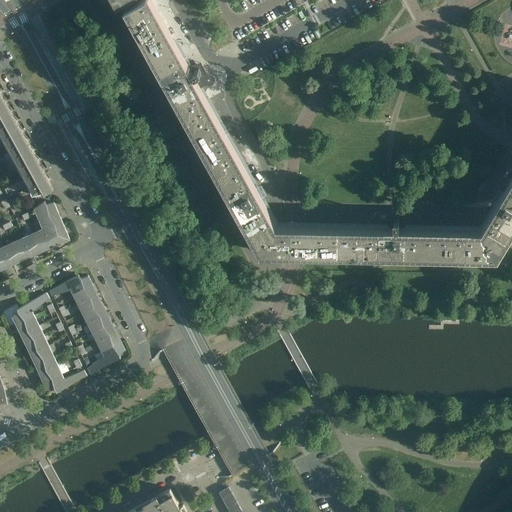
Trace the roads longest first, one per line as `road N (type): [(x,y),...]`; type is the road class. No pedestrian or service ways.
road 1 (residential): [(230,68),(232,110),(291,206),(470,210),(511,151)]
road 2 (tertiary): [(125,227),(276,491)]
road 3 (tertiary): [(276,491),(136,222)]
road 4 (tertiary): [(0,2),(125,227)]
road 5 (tertiary): [(136,222),(13,0)]
road 6 (residential): [(0,53),(102,239)]
road 7 (residential): [(0,445),(142,365)]
road 8 (residential): [(230,68),(354,0)]
road 9 (residential): [(93,246),(145,350),(142,365)]
